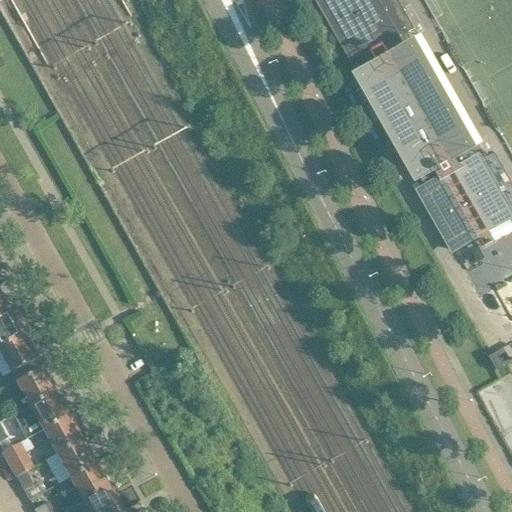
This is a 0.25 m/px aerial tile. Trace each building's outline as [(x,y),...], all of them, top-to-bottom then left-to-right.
[(495,242),(488,230),(511,216),(479,158),(471,163),(412,59),(404,64),(398,54),(407,49),(404,44),(411,40),(408,33),(415,29),(398,0),(314,0),(417,180),(421,178),(426,188),(420,192),(453,250),(477,237),(484,248),(495,242)] [(0,317),(12,311),(0,289),(0,317)] [(12,311),(0,317),(0,348),(25,335),(12,311)] [(39,359),(25,335),(0,348),(0,349),(13,373),(39,359)] [(501,356),(494,359),(494,360),(492,356),(491,357),(499,370),(507,365),(507,364),(506,365),(501,356)] [(23,411),(32,407),(57,392),(44,368),(18,382),(25,394),(16,399),(23,411)] [(57,392),(32,407),(23,411),(15,416),(22,427),(38,418),(45,430),(71,416),(57,392)] [(71,416),(45,430),(58,454),(84,440),(78,429),(83,427),(84,423),(79,415),(75,414),(71,417),(71,416)] [(1,424),(0,424),(0,443),(9,438),(1,424)] [(97,464),(84,440),(58,454),(72,478),(97,464)] [(20,444),(4,453),(17,477),(27,472),(34,468),(20,444)] [(111,487),(97,464),(72,478),(85,502),(111,487)] [(35,486),(27,472),(17,477),(25,492),(35,486)] [(111,487),(85,502),(90,511),(123,511),(124,511),(111,487)]
